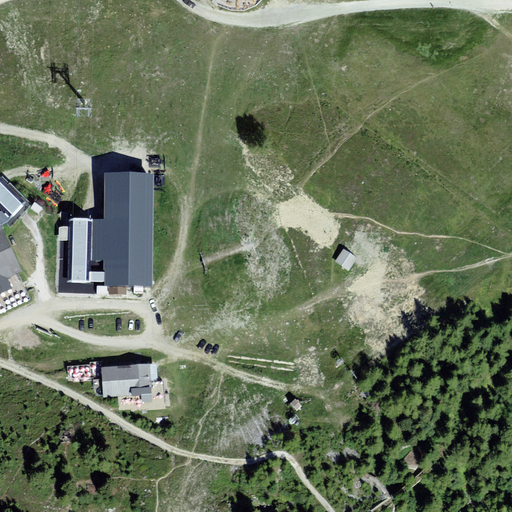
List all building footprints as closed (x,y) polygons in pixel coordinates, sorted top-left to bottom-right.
[(104,220),(80,220),(70,219),(69,227),(68,227),(60,227),(60,239),(60,243),(60,247),(60,254),(60,271),(60,292),(106,292),(106,286),(128,286),(153,287),(154,174),(104,173),(104,220)] [(30,205),(0,175),(0,209),(14,223),(23,213),(30,205)] [(0,226),(14,223),(0,209),(0,226)] [(0,282),(17,274),(0,238),(0,282)] [(354,262),(341,253),(333,266),(346,274),(354,262)] [(89,364),(68,364),(68,379),(90,379),(89,364)] [(155,367),(100,371),(102,400),(157,396),(155,367)]
